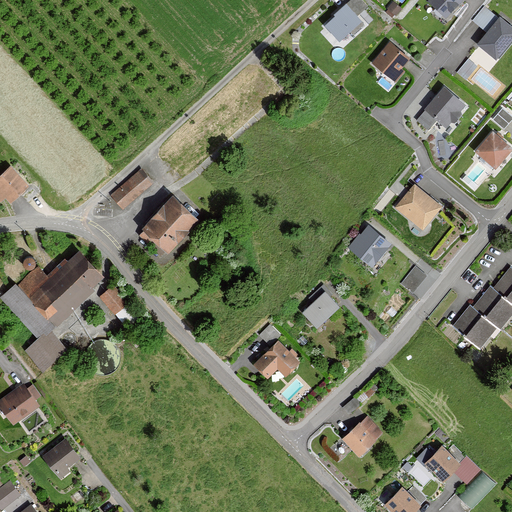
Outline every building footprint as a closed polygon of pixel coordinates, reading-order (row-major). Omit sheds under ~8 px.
[(366,8),(358,0),(351,0),(323,27),(336,41),(358,20),(356,17),(366,8)] [(461,0),(425,0),(424,1),(442,19),(461,0)] [(511,39),(511,28),(485,7),(472,22),(484,32),(474,45),(495,61),(511,39)] [(408,59),(388,42),(370,64),(395,83),(404,72),(400,69),(408,59)] [(273,99),(249,74),(174,145),(197,170),(273,99)] [(463,104),(442,87),(415,121),(426,130),(434,121),(443,128),(463,104)] [(511,119),(511,117),(502,109),(492,121),(503,130),(511,119)] [(510,149),(490,132),(474,152),(494,169),(510,149)] [(27,187),(8,167),(0,174),(0,203),(1,204),(4,201),(8,205),(27,187)] [(153,184),(141,170),(111,197),(123,211),(153,184)] [(441,208),(413,185),(394,208),(421,231),(441,208)] [(193,219),(167,197),(139,230),(165,252),(193,219)] [(389,243),(366,225),(347,249),(370,267),(389,243)] [(102,280),(74,250),(47,276),(38,267),(0,302),(35,339),(22,351),(41,371),(66,348),(49,330),(102,280)] [(428,276),(415,266),(400,285),(412,295),(428,276)] [(511,269),(510,268),(493,289),(511,305),(511,269)] [(128,303),(111,285),(96,299),(113,317),(128,303)] [(489,287),(472,308),(495,328),(499,331),(511,314),(511,305),(493,289),(489,287)] [(336,306),(322,291),(299,312),(313,327),(336,306)] [(472,308),(469,306),(452,327),(478,348),(495,328),(472,308)] [(281,336),(270,325),(258,336),(268,347),(250,364),(265,379),(275,370),(282,377),(297,362),(276,341),(281,336)] [(23,385),(0,400),(0,408),(12,425),(38,407),(23,385)] [(361,406),(353,398),(342,408),(350,415),(361,406)] [(381,433),(365,416),(350,430),(339,439),(356,457),(381,433)] [(64,439),(40,458),(56,477),(79,458),(64,439)] [(461,466),(468,458),(454,443),(446,451),(461,466)] [(425,461),(435,451),(428,444),(418,455),(425,461)] [(446,451),(442,446),(425,464),(435,474),(443,482),(455,472),(461,466),(446,451)] [(481,471),(468,458),(455,472),(467,484),(481,471)] [(484,468),(460,494),(473,506),(497,481),(484,468)] [(21,494),(10,479),(0,487),(0,507),(1,509),(21,494)] [(420,507),(427,499),(414,485),(406,493),(420,507)] [(406,493),(401,488),(387,502),(396,511),(414,511),(420,507),(406,493)] [(38,511),(32,503),(20,511),(38,511)]
